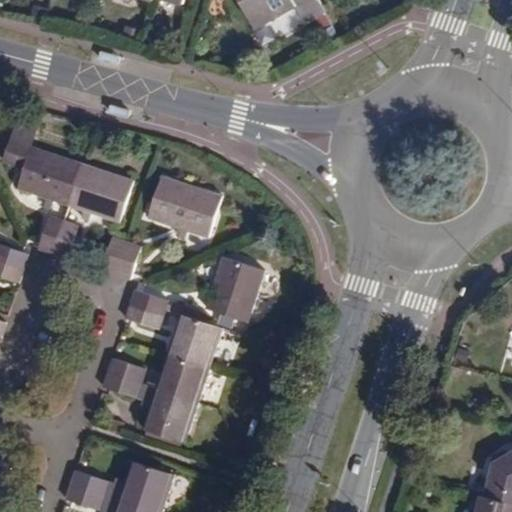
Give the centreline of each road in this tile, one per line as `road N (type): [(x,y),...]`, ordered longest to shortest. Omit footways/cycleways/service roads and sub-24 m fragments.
road 1 (residential): [(71,440),(119,294),(42,269),(0,398)]
road 2 (secondary): [(366,221),(365,288),(292,511)]
road 3 (secondary): [(346,511),(425,272),(457,250)]
road 4 (tertiary): [(235,120),(0,55)]
road 5 (tertiary): [(235,120),(298,157),(359,208)]
road 6 (tertiary): [(380,114),(235,120)]
